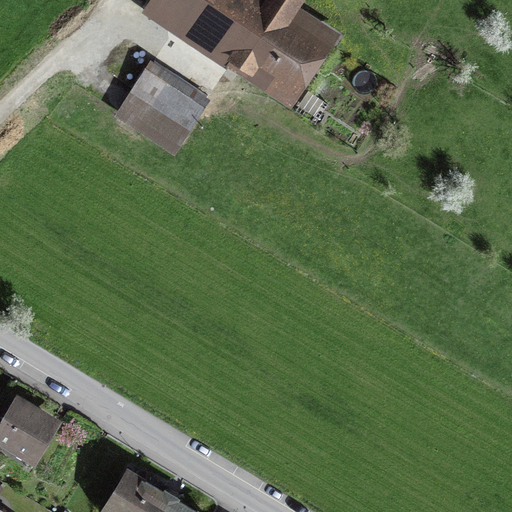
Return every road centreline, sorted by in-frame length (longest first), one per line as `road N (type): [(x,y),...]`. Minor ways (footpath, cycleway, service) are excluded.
road 1 (unclassified): [(0,346),(278,511)]
road 2 (track): [(0,111),(117,0)]
